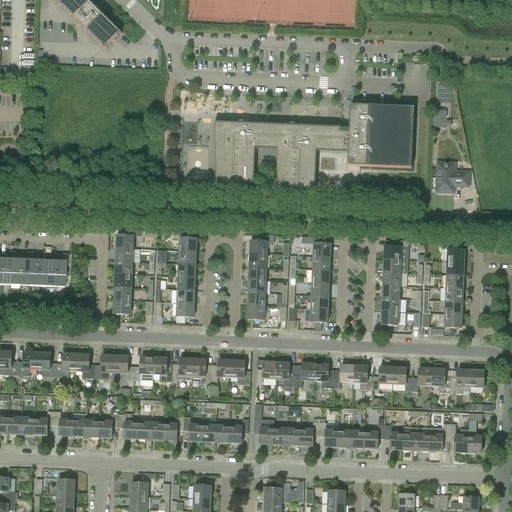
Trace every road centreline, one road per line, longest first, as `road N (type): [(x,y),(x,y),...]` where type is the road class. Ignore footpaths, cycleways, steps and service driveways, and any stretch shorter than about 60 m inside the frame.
road 1 (residential): [(236,340),(233,239),(211,242),(207,339)]
road 2 (residential): [(344,344),(351,244),(369,244),(374,253),(372,344)]
road 3 (unclassified): [(354,88),(192,78),(165,37)]
road 4 (residential): [(0,238),(95,242),(102,254),(99,336)]
road 5 (unclassified): [(354,46),(165,37)]
road 6 (residential): [(504,477),(509,362),(476,350)]
road 7 (residential): [(226,466),(102,461)]
